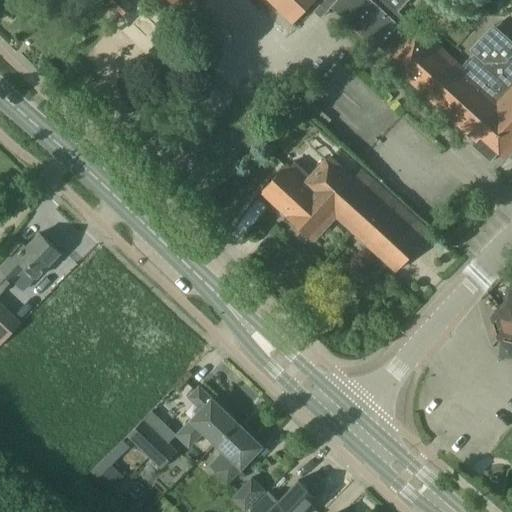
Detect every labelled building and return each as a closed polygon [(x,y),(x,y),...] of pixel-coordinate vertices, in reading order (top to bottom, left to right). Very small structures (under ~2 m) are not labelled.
[(134,3),(130,0),(110,0),(106,6),(120,18),(134,3)] [(511,42),(494,25),(470,51),(474,55),(461,70),(452,62),(418,30),(417,32),(403,19),(404,18),(397,11),(407,0),(172,0),(178,5),(183,0),(270,0),(292,21),(312,0),(315,0),(327,11),(331,7),(376,48),(378,46),(392,58),(391,58),(425,90),(467,128),(476,137),(471,143),(491,161),(500,151),(504,154),(511,145),(511,42)] [(423,241),(422,240),(429,232),(361,169),(352,179),(329,157),(306,182),(287,164),(263,190),(288,213),(286,215),(312,239),(336,212),(398,269),(423,241)] [(23,243),(0,266),(0,344),(22,322),(0,301),(0,290),(24,266),(35,277),(60,251),(40,233),(27,246),(23,243)] [(511,286),(509,285),(505,301),(491,316),(498,340),(511,342),(511,286)] [(203,431),(215,443),(237,421),(199,385),(186,397),(196,406),(192,411),(196,414),(176,434),(188,446),(203,431)] [(127,436),(161,468),(177,451),(143,419),(127,436)] [(237,421),(215,443),(223,451),(216,458),(222,463),(215,471),(227,483),(263,446),(237,421)] [(95,471),(114,488),(128,472),(109,455),(95,471)] [(245,509),(264,489),(251,476),(232,497),(245,509)] [(303,511),(317,497),(298,480),(278,501),(268,491),(249,510),(250,511),(285,511),(287,511),(288,511),(303,511)]
